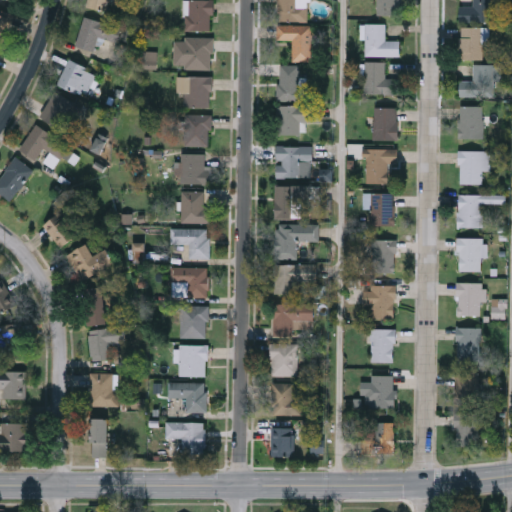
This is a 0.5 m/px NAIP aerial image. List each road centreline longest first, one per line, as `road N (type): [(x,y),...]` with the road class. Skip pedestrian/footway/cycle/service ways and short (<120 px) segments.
road 1 (residential): [(433,0),(426,511)]
road 2 (secondary): [(0,482),(511,476)]
road 3 (residential): [(250,0),(243,482)]
road 4 (residential): [(0,230),(36,270),(56,315),(60,482)]
road 5 (residential): [(55,0),(18,99),(0,122)]
